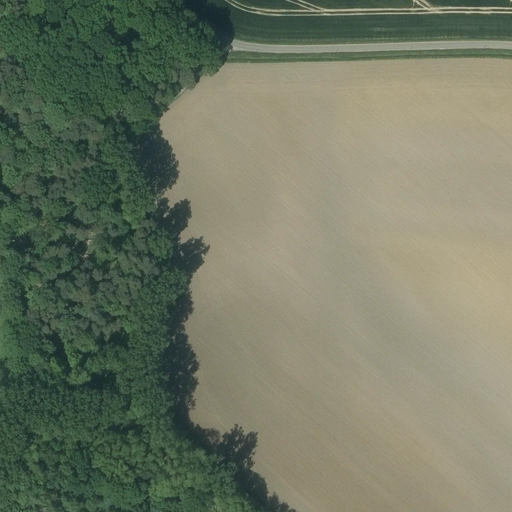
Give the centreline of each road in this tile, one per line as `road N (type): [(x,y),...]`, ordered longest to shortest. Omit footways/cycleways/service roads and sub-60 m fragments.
road 1 (track): [(0,428),(24,306),(88,179),(107,150),(222,47)]
road 2 (residential): [(511,44),(222,47),(160,0)]
